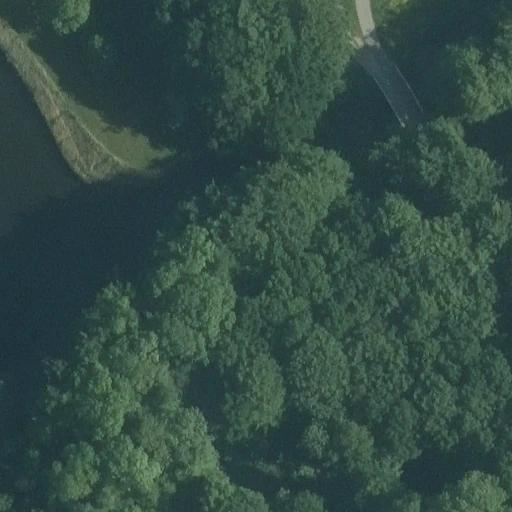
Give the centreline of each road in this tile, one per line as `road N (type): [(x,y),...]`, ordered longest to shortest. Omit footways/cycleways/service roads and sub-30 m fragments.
road 1 (unknown): [(434,201),(448,279),(367,351),(339,390),(307,511)]
road 2 (unknown): [(336,0),(406,128),(434,201)]
